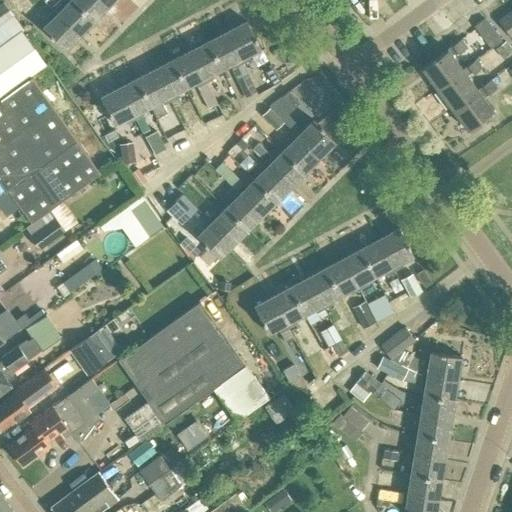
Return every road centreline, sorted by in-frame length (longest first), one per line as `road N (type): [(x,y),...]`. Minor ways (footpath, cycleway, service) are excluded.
road 1 (residential): [(348,61),(511,284)]
road 2 (residential): [(468,511),(511,386)]
